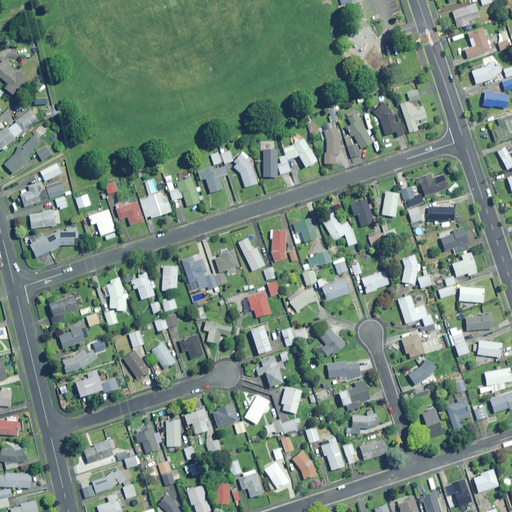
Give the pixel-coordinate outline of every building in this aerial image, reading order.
[(479,18),(475,3),(451,10),(456,28),(468,25),(467,21),(479,18)] [(490,51),(483,29),(467,34),(471,48),(464,50),(467,58),(490,51)] [(510,49),(507,31),(501,33),(503,42),(498,43),(499,51),(510,49)] [(36,52),(34,42),(25,43),(27,54),(36,52)] [(17,72),(3,60),(0,63),(0,78),(8,85),(4,89),(12,95),(27,77),(18,70),(17,72)] [(491,79),(502,70),(493,60),(486,66),(471,72),(475,85),(491,79)] [(511,75),(511,66),(502,70),(505,78),(511,75)] [(511,88),(511,77),(501,82),(504,91),(511,88)] [(420,99),(418,91),(406,93),(408,102),(420,99)] [(508,95),(485,92),(482,106),(492,108),(492,106),(506,109),(508,95)] [(410,111),(408,102),(399,105),(409,133),(417,130),(415,122),(426,118),(423,107),(410,111)] [(391,112),(384,103),(373,112),(379,119),(385,136),(395,132),(397,137),(404,134),(400,121),(395,123),(391,112)] [(38,121),(30,110),(15,121),(16,122),(7,129),(6,128),(0,131),(0,149),(23,132),(24,132),(38,121)] [(373,142),(356,114),(352,116),(350,114),(345,117),(350,125),(346,128),(351,137),(353,136),(361,149),(373,142)] [(511,138),(511,128),(508,116),(497,120),(499,127),(490,129),(495,144),(511,138)] [(337,134),(337,128),(325,129),(326,152),(324,152),(325,165),(336,164),(335,155),(340,155),(338,134),(337,134)] [(40,143),(32,136),(3,164),(13,174),(24,164),(31,152),(40,143)] [(281,163),(277,165),(280,175),(291,171),(286,161),(298,156),(304,168),(316,161),(304,140),(295,144),(283,149),(285,154),(282,155),(283,157),(279,158),(281,163)] [(54,154),(49,145),(36,152),(41,161),(54,154)] [(357,145),(347,148),(350,160),(360,157),(357,145)] [(227,152),(225,146),(208,152),(213,166),(201,170),(210,194),(223,189),(219,178),(227,175),(224,164),(233,161),(229,151),(227,152)] [(506,170),(511,166),(511,151),(507,154),(504,148),(497,152),(506,170)] [(277,178),(277,149),(263,149),(263,178),(277,178)] [(248,158),(243,152),(234,161),(237,164),(233,167),(239,173),(244,188),(258,184),(252,166),(249,164),(246,160),(248,158)] [(61,173),(56,164),(40,172),(45,182),(61,173)] [(434,178),(432,173),(417,179),(424,197),(449,188),(444,175),(434,178)] [(199,203),(198,201),(204,199),(200,187),(194,188),(191,178),(176,183),(178,188),(174,190),(171,182),(166,184),(172,201),(183,197),(186,207),(199,203)] [(117,192),(114,182),(105,185),(107,195),(117,192)] [(63,194),(60,185),(47,189),(46,186),(38,189),(37,186),(32,188),(33,190),(19,195),(24,208),(63,194)] [(407,210),(417,207),(410,187),(400,190),(407,210)] [(382,215),(395,217),(395,215),(396,215),(397,210),(395,209),(398,194),(386,192),(382,215)] [(163,204),(159,193),(139,200),(145,218),(150,216),(151,219),(171,212),(168,203),(163,204)] [(64,197),(55,199),(57,207),(59,207),(60,209),(67,208),(64,197)] [(373,223),(366,199),(350,204),(353,216),(356,215),(360,227),(373,223)] [(143,222),(137,202),(128,205),(127,202),(115,206),(119,220),(127,218),(129,226),(143,222)] [(417,207),(407,210),(411,223),(421,220),(417,207)] [(455,222),(455,208),(428,207),(428,221),(455,222)] [(31,229),(55,226),(55,224),(60,223),(58,210),(44,212),(44,213),(29,215),(31,229)] [(116,236),(108,210),(87,217),(86,214),(81,215),(83,223),(90,221),(91,225),(96,224),(100,236),(105,234),(107,239),(116,236)] [(340,226),(332,212),(320,218),(332,241),(343,236),(349,247),(357,242),(347,222),(340,226)] [(317,239),(311,218),(293,224),(296,234),(301,232),(304,243),(317,239)] [(470,250),(463,227),(456,229),(457,234),(440,239),(444,252),(452,249),(454,255),(470,250)] [(398,240),(394,229),(368,238),(372,249),(388,243),(398,240)] [(287,231),(278,230),(278,233),(272,233),(271,252),(273,262),(286,258),(287,231)] [(78,246),(78,231),(57,232),(44,238),(42,236),(40,231),(25,238),(35,258),(60,246),(78,246)] [(253,250),(247,239),(238,243),(251,272),(264,266),(256,248),(253,250)] [(227,252),(227,250),(221,251),(222,255),(219,256),(219,258),(215,259),(218,273),(226,271),(227,273),(234,271),(234,268),(239,267),(234,250),(227,252)] [(298,261),(295,250),(288,252),(291,262),(298,261)] [(332,262),(328,251),(315,255),(319,266),(332,262)] [(476,274),(471,253),(461,256),(463,261),(452,264),(455,277),(467,274),(468,276),(476,274)] [(417,264),(414,255),(401,259),(404,268),(401,283),(414,285),(417,271),(419,272),(420,264),(417,264)] [(194,263),(192,258),(181,261),(187,280),(185,280),(187,284),(196,280),(199,290),(207,287),(207,290),(213,288),(215,293),(219,291),(217,286),(226,283),(223,274),(214,277),(213,274),(204,277),(202,272),(205,271),(202,260),(194,263)] [(347,271),(343,259),(333,262),(337,274),(347,271)] [(361,274),(358,264),(349,267),(352,277),(361,274)] [(176,267),(162,266),(162,291),(175,291),(176,267)] [(273,278),(270,268),(263,271),(266,280),(273,278)] [(431,285),(426,270),(422,271),(424,276),(417,278),(421,289),(431,285)] [(316,282),(312,271),(302,274),(306,286),(316,282)] [(388,285),(384,271),(361,279),(366,294),(376,291),(375,289),(388,285)] [(154,296),(146,272),(137,275),(138,279),(130,281),(133,290),(137,289),(141,300),(154,296)] [(124,291),(120,276),(110,279),(112,282),(107,284),(107,285),(104,286),(107,295),(110,294),(110,307),(117,307),(117,309),(126,310),(127,297),(123,297),(123,291),(124,291)] [(452,285),(455,284),(453,277),(444,279),(447,288),(438,291),(440,299),(455,294),(452,286),(452,285)] [(349,294),(345,280),(321,288),(326,301),(349,294)] [(279,294),(275,281),(267,284),(270,297),(279,294)] [(483,289),(460,288),(459,302),(482,303),(483,289)] [(301,293),(289,303),(296,312),(307,304),(317,301),(314,289),(301,293)] [(271,313),(265,293),(247,298),(251,311),(253,310),(256,318),(271,313)] [(423,334),(444,327),(442,321),(433,324),(430,315),(427,316),(424,306),(415,309),(410,295),(397,300),(405,324),(421,319),(424,327),(421,328),(423,334)] [(78,309),(75,296),(48,304),(53,325),(66,322),(63,313),(78,309)] [(177,308),(173,298),(151,305),(155,316),(177,308)] [(204,319),(201,309),(194,311),(197,321),(204,319)] [(117,323),(113,311),(104,314),(108,326),(117,323)] [(492,329),(491,313),(480,314),(480,317),(465,318),(466,331),(492,329)] [(99,324),(96,314),(86,317),(89,327),(99,324)] [(164,318),(167,329),(179,325),(175,315),(164,318)] [(167,329),(164,318),(154,321),(157,332),(167,329)] [(231,326),(205,321),(203,331),(208,332),(207,342),(218,344),(220,335),(229,336),(231,326)] [(270,351),(264,332),(270,330),(268,325),(262,326),(249,331),(257,355),(270,351)] [(84,338),(88,337),(86,328),(81,329),(81,326),(64,331),(65,333),(58,335),(62,348),(85,341),(84,338)] [(296,342),(311,337),(307,327),(301,329),(293,331),(292,328),(281,331),(286,347),(297,344),(296,342)] [(338,338),(329,327),(317,336),(325,345),(321,348),(320,347),(315,351),(321,358),(325,355),(327,357),(331,353),(333,355),(345,345),(339,337),(338,338)] [(143,345),(138,331),(128,334),(133,348),(143,345)] [(439,338),(430,341),(422,343),(418,333),(401,339),(405,355),(408,354),(409,358),(443,348),(439,338)] [(468,353),(462,333),(451,336),(457,356),(468,353)] [(203,356),(196,336),(178,342),(182,353),(187,351),(190,360),(203,356)] [(106,349),(102,339),(80,346),(83,353),(61,360),(66,374),(80,369),(82,369),(97,359),(95,353),(106,349)] [(502,344),(478,341),(477,355),(500,358),(502,344)] [(175,362),(162,343),(151,351),(163,370),(175,362)] [(148,372),(134,351),(122,359),(137,380),(148,372)] [(288,361),(286,352),(279,354),(281,363),(288,361)] [(274,355),(260,359),(262,367),(256,369),(258,377),(265,376),(268,387),(282,383),(274,355)] [(414,386),(419,382),(422,387),(436,378),(433,374),(435,372),(426,359),(418,364),(420,367),(407,375),(414,386)] [(347,363),(346,362),(326,364),(328,378),(345,376),(346,383),(361,377),(361,372),(360,369),(359,361),(347,363)] [(484,373),(486,386),(478,387),(480,395),(488,393),(504,390),(503,383),(511,381),(510,368),(484,373)] [(100,383),(96,371),(87,374),(89,379),(74,383),(79,398),(102,390),(103,394),(118,389),(115,379),(100,383)] [(466,391),(463,380),(453,383),(457,394),(466,391)] [(367,392),(364,381),(346,386),(347,390),(338,393),(341,406),(348,404),(350,410),(361,407),(360,402),(369,399),(367,392)] [(301,391),(285,387),(280,404),(283,405),(282,411),(295,414),(301,391)] [(0,406),(11,407),(11,391),(0,390),(0,406)] [(493,394),(494,398),(489,400),(493,413),(511,407),(511,392),(501,396),(500,392),(493,394)] [(248,405),(251,407),(244,418),(256,425),(269,402),(255,394),(252,400),(248,405)] [(470,417),(464,397),(456,399),(458,403),(445,407),(453,431),(461,428),(459,420),(470,417)] [(237,421),(232,404),(216,409),(217,411),(212,413),(217,428),(237,421)] [(483,404),(472,407),(476,421),(488,417),(483,404)] [(208,420),(205,409),(184,416),(187,425),(191,424),(195,435),(207,431),(204,422),(208,420)] [(442,434),(435,409),(421,413),(429,438),(442,434)] [(376,420),(376,415),(366,415),(366,416),(352,416),(352,429),(346,429),(346,437),(350,437),(351,434),(359,435),(359,428),(378,428),(378,420),(376,420)] [(16,417),(7,417),(6,421),(0,420),(0,435),(18,436),(19,422),(16,422),(16,417)] [(300,422),(299,418),(281,424),(280,420),(271,423),(275,434),(282,432),(283,434),(296,430),(295,424),(300,422)] [(180,447),(179,420),(171,420),(172,424),(165,424),(166,453),(175,453),(175,447),(180,447)] [(246,432),(243,422),(234,424),(237,435),(246,432)] [(160,449),(152,425),(143,428),(144,431),(136,434),(138,443),(142,441),(146,453),(160,449)] [(319,441),(315,427),(305,430),(309,444),(319,441)] [(293,451),(289,437),(281,439),(285,453),(293,451)] [(344,467),(335,438),(328,440),(329,444),(320,446),(323,456),(326,456),(330,471),(344,467)] [(388,453),(383,439),(359,447),(363,461),(388,453)] [(113,456),(108,441),(92,446),(93,448),(83,451),(87,464),(113,456)] [(221,452),(217,441),(206,444),(209,456),(221,452)] [(355,454),(351,444),(342,447),(349,465),(355,463),(352,455),(355,454)] [(195,458),(191,447),(183,449),(187,460),(195,458)] [(18,450),(0,448),(0,450),(0,461),(3,462),(5,471),(18,467),(17,464),(28,461),(24,448),(18,450)] [(283,459),(280,448),(273,450),(275,461),(283,459)] [(317,476),(313,463),(302,450),(291,460),(299,470),(302,480),(317,476)] [(127,458),(125,452),(115,455),(117,461),(127,458)] [(140,465),(137,456),(124,460),(127,469),(140,465)] [(243,472),(239,460),(229,463),(233,475),(243,472)] [(168,461),(154,465),(157,476),(171,472),(168,461)] [(201,473),(196,462),(184,467),(187,474),(190,473),(191,477),(201,473)] [(288,483),(275,462),(264,470),(277,490),(288,483)] [(91,482),(96,494),(110,489),(118,483),(119,485),(127,479),(119,469),(110,476),(91,482)] [(264,493),(255,470),(243,474),(244,477),(238,479),(242,491),(247,489),(250,498),(264,493)] [(498,487),(492,470),(479,474),(480,476),(473,479),(478,493),(498,487)] [(0,487),(30,488),(30,474),(4,474),(4,475),(0,475),(0,487)] [(179,479),(178,474),(172,476),(171,474),(162,477),(165,486),(175,483),(174,480),(179,479)] [(470,503),(463,480),(451,484),(458,507),(470,503)] [(229,481),(214,481),(214,491),(215,491),(215,505),(229,505),(229,481)] [(135,484),(122,488),(126,500),(138,496),(135,484)] [(94,496),(91,486),(81,489),(84,499),(94,496)] [(207,511),(210,511),(202,486),(186,491),(191,506),(193,505),(195,511),(207,511)] [(241,500),(237,488),(231,490),(235,502),(241,500)] [(12,497),(10,489),(0,491),(0,508),(9,507),(7,498),(12,497)] [(438,498),(436,493),(421,497),(425,511),(438,511),(435,499),(438,498)] [(121,511),(115,494),(107,497),(109,503),(96,507),(97,511),(121,511)] [(179,511),(174,502),(166,496),(159,506),(164,510),(165,511),(179,511)] [(417,511),(413,496),(396,502),(399,511),(417,511)] [(38,511),(35,502),(20,505),(20,507),(10,510),(10,511),(38,511)]
